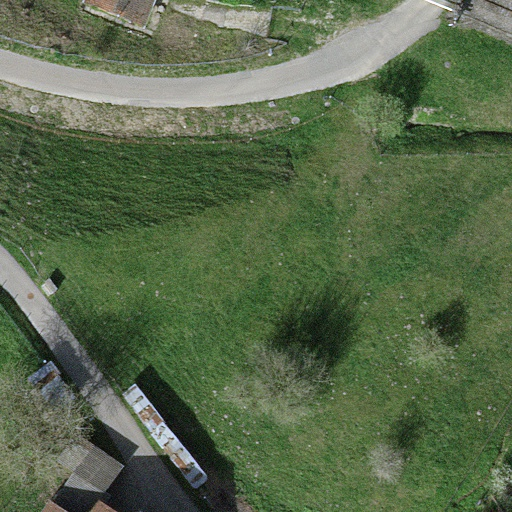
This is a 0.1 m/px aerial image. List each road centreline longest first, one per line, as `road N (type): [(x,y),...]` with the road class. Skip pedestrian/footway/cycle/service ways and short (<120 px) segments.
road 1 (unclassified): [(431,0),(341,58),(226,87),(118,88),(0,66)]
road 2 (unclassified): [(0,269),(174,511)]
